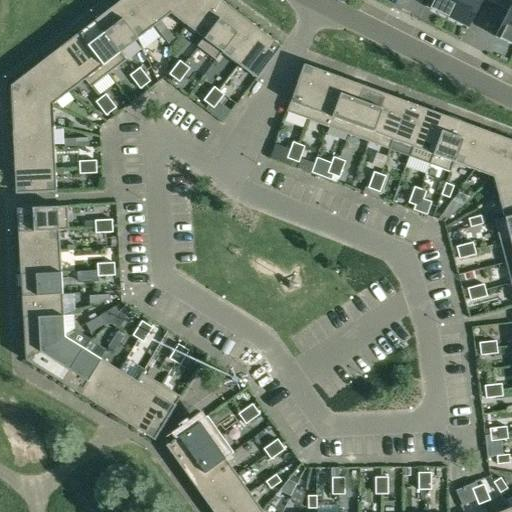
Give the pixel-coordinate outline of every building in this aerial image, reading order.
[(120,0),(111,7),(113,9),(136,39),(153,26),(132,0),(120,0)] [(132,0),(153,26),(162,20),(146,0),(132,0)] [(146,0),(162,20),(170,14),(178,20),(193,0),(146,0)] [(186,26),(206,0),(193,0),(178,20),(186,26)] [(228,7),(218,0),(206,0),(186,26),(203,39),(197,47),(198,47),(227,9),(228,7)] [(454,0),(428,0),(425,7),(446,17),(454,0)] [(481,0),(485,0),(495,5),(496,0),(454,0),(446,17),(467,28),(481,0)] [(511,0),(496,0),(495,5),(507,11),(495,37),(511,45),(511,0)] [(96,22),(125,61),(126,60),(120,52),(136,39),(113,9),(111,7),(94,20),(96,22)] [(245,20),(228,7),(227,9),(198,47),(215,60),(244,22),(245,20)] [(79,35),(108,74),(125,61),(96,22),(94,20),(77,34),(79,35)] [(238,65),(261,35),(262,33),(245,20),(244,22),(215,60),(215,61),(221,53),(238,65)] [(261,35),(238,65),(256,79),(261,73),(281,47),(280,47),(262,33),(261,35)] [(77,34),(60,47),(61,49),(91,87),(108,74),(79,35),(77,34)] [(60,47),(43,60),(44,62),(68,92),(84,80),(90,87),(91,87),(61,49),(60,47)] [(68,92),(44,62),(43,60),(10,86),(51,105),(68,92)] [(179,61),(174,68),(184,76),(189,69),(179,61)] [(289,103),(286,112),(307,120),(324,74),(325,73),(304,65),(303,65),(292,95),(289,103)] [(134,83),(144,75),(139,68),(129,76),(134,83)] [(179,82),(184,76),(174,68),(169,75),(179,82)] [(324,74),(307,120),(327,127),(344,82),(345,80),(325,73),(324,74)] [(144,75),(134,83),(139,89),(150,82),(144,75)] [(344,82),(327,127),(348,135),(364,89),(365,87),(345,80),(344,82)] [(12,128),(14,128),(52,126),(51,106),(51,105),(10,86),(12,128)] [(208,94),(218,102),(223,95),(213,87),(208,94)] [(364,89),(348,135),(368,142),(385,97),(385,95),(365,87),(364,89)] [(218,102),(208,94),(203,101),(213,109),(218,102)] [(95,102),(100,109),(110,101),(105,95),(95,102)] [(385,97),(368,142),(388,150),(405,104),(406,102),(385,95),(385,97)] [(115,108),(110,101),(100,109),(105,116),(115,108)] [(405,104),(388,150),(389,150),(409,157),(412,148),(425,112),(426,110),(406,102),(405,104)] [(412,148),(409,157),(429,164),(432,155),(446,119),(446,117),(426,110),(425,112),(412,148)] [(432,155),(429,164),(449,172),(453,163),(466,127),(467,125),(446,117),(446,119),(432,155)] [(466,127),(453,163),(473,170),(486,134),(487,132),(467,125),(466,127)] [(53,148),(52,126),(14,128),(12,128),(13,150),(15,150),(53,148)] [(486,134),(473,170),(493,177),(511,159),(511,141),(487,132),(486,134)] [(269,158),(284,164),(286,159),(289,151),(290,148),(275,142),(269,158)] [(290,148),(289,151),(301,155),(304,147),(292,142),(290,148)] [(13,150),(14,172),(16,171),(54,170),(53,148),(15,150),(13,150)] [(301,155),(289,151),(286,159),(298,163),(301,155)] [(330,165),(342,170),(345,162),(333,157),(330,165)] [(511,159),(493,177),(498,198),(511,194),(511,159)] [(87,174),(87,161),(78,162),(79,174),(87,174)] [(95,161),(87,161),(87,174),(96,174),(95,161)] [(342,170),(330,165),(327,174),(339,178),(342,170)] [(46,193),(46,192),(55,192),(54,170),(16,171),(14,172),(15,194),(46,193)] [(373,172),(370,180),(382,185),(385,177),(373,172)] [(379,193),(382,185),(370,180),(367,188),(379,193)] [(445,184),(440,195),(448,198),(453,187),(445,184)] [(414,187),(411,195),(423,200),(426,192),(414,187)] [(503,218),(494,220),(494,221),(511,216),(511,194),(498,198),(503,218)] [(420,208),(423,200),(411,195),(408,203),(420,208)] [(17,232),(19,232),(68,229),(66,207),(47,208),(16,210),(17,232)] [(482,224),(480,216),(468,219),(470,228),(482,224)] [(511,216),(494,221),(500,242),(511,238),(511,216)] [(103,233),(103,220),(94,221),(95,234),(103,233)] [(111,220),(103,220),(103,233),(112,233),(111,220)] [(18,254),(21,253),(59,251),(58,231),(68,230),(68,229),(19,232),(17,232),(18,254)] [(511,238),(500,242),(505,263),(511,261),(511,238)] [(472,243),(464,245),(467,257),(475,255),(472,243)] [(467,257),(464,245),(456,247),(459,259),(467,257)] [(60,273),(59,251),(21,253),(18,254),(20,275),(22,275),(60,273)] [(105,264),(106,276),(114,276),(113,263),(105,264)] [(97,277),(106,276),(105,264),(96,264),(97,277)] [(23,297),(61,294),(60,273),(22,275),(20,275),(21,297),(23,297)] [(475,287),(478,299),(486,297),(483,284),(475,287)] [(478,299),(475,287),(467,289),(470,301),(478,299)] [(22,322),(24,322),(63,320),(61,294),(23,297),(21,297),(22,322)] [(64,337),(63,320),(24,322),(22,322),(24,360),(26,359),(64,337)] [(141,321),(136,329),(147,335),(152,328),(141,321)] [(147,335),(136,329),(132,336),(143,343),(147,335)] [(60,383),(61,381),(82,348),(64,337),(26,359),(24,360),(60,383)] [(487,342),(488,355),(497,354),(495,341),(487,342)] [(488,355),(487,342),(478,343),(480,356),(488,355)] [(178,344),(173,352),(184,358),(188,351),(178,344)] [(100,360),(82,348),(61,381),(60,383),(79,394),(80,392),(100,360)] [(184,358),(173,352),(168,359),(179,366),(184,358)] [(98,404),(118,371),(100,360),(80,392),(79,394),(97,406),(98,404)] [(115,417),(117,415),(142,374),(141,373),(136,382),(118,371),(98,404),(97,406),(115,417)] [(134,428),(135,426),(160,385),(142,374),(117,415),(115,417),(134,428)] [(501,384),(492,385),(494,398),(502,397),(501,384)] [(180,397),(160,385),(135,426),(134,428),(153,440),(170,413),(180,397)] [(485,399),(494,398),(492,385),(484,386),(485,399)] [(252,404),(245,409),(252,420),(259,415),(252,404)] [(245,425),(252,420),(245,409),(238,414),(245,425)] [(187,430),(165,446),(178,465),(180,463),(211,441),(220,435),(207,416),(198,422),(188,430),(187,430)] [(506,427),(497,428),(499,440),(507,439),(506,427)] [(490,442),(499,440),(497,428),(489,429),(490,442)] [(180,463),(178,465),(191,482),(193,481),(224,459),(233,452),(220,435),(211,441),(180,463)] [(270,444),(277,455),(284,450),(277,440),(270,444)] [(277,455),(270,444),(263,449),(270,460),(277,455)] [(509,463),(508,455),(496,456),(497,465),(509,463)] [(203,500),(236,476),(224,459),(191,482),(203,500)] [(417,473),(418,482),(430,482),(430,473),(417,473)] [(275,474),(265,481),(270,489),(281,481),(275,474)] [(212,511),(223,511),(249,494),(236,476),(203,500),(212,511)] [(374,486),(387,486),(387,477),(374,478),(374,486)] [(331,478),(331,487),(344,486),(344,478),(331,478)] [(499,493),(507,489),(500,478),(493,483),(499,493)] [(430,490),(430,482),(418,482),(418,490),(430,490)] [(474,497),(486,493),(483,485),(471,489),(474,497)] [(344,495),(344,486),(331,487),(331,495),(344,495)] [(387,486),(374,486),(374,495),(387,495),(387,486)] [(486,493),(474,497),(478,505),(489,501),(486,493)] [(260,511),(261,511),(249,494),(223,511),(260,511)] [(307,495),(307,508),(316,508),(316,495),(307,495)]
